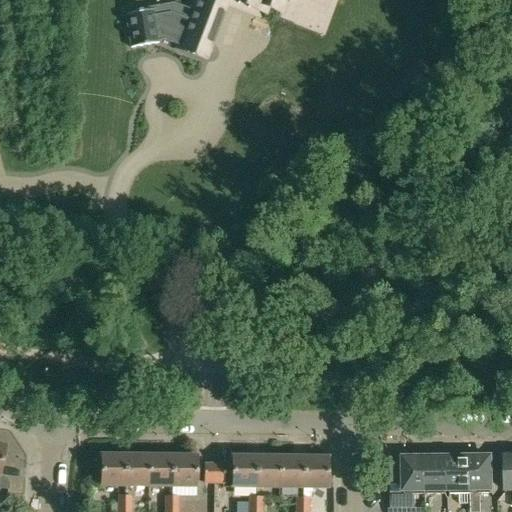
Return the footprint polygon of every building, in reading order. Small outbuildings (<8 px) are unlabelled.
[(154,16),(153,10),(125,15),(131,49),(158,44),(158,42),(164,41),(175,45),(174,47),(204,59),(226,0),(232,0),(264,12),(267,6),(282,12),(286,0),(194,0),(190,10),(187,20),(170,13),(154,16)] [(284,69),(276,90),(298,98),(306,77),(284,69)] [(102,487),(126,487),(126,457),(102,457),(102,487)] [(150,457),(126,457),(126,487),(150,487),(150,457)] [(150,487),(174,487),(174,457),(150,457),(150,487)] [(197,457),(174,457),(174,487),(197,487),(197,457)] [(470,458),(471,494),(471,505),(471,511),(480,511),(480,494),(491,494),(490,457),(470,458)] [(257,488),(258,458),(234,458),(233,488),(257,488)] [(257,488),(280,488),(281,458),(258,458),(257,488)] [(304,489),(304,459),(281,458),(280,488),(304,489)] [(415,495),(425,495),(425,458),(404,459),(404,463),(390,464),(391,510),(415,509),(415,495)] [(425,495),(448,495),(447,458),(425,458),(425,495)] [(471,494),(470,458),(447,458),(448,495),(459,494),(460,505),(471,505),(471,494)] [(328,459),(304,459),(304,489),(327,489),(328,459)] [(206,465),(205,482),(226,483),(226,466),(206,465)] [(117,496),(117,507),(131,507),(131,497),(117,496)] [(164,497),(164,508),(179,508),(179,497),(164,497)] [(248,498),(248,509),(262,509),(262,498),(248,498)] [(295,499),(295,510),(310,510),(310,499),(295,499)]
